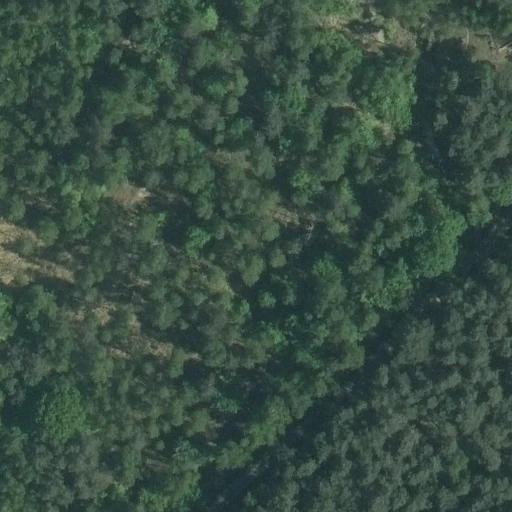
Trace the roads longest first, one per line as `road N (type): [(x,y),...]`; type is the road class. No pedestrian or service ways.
road 1 (track): [(208,511),(400,324),(467,245)]
road 2 (track): [(372,0),(467,245)]
